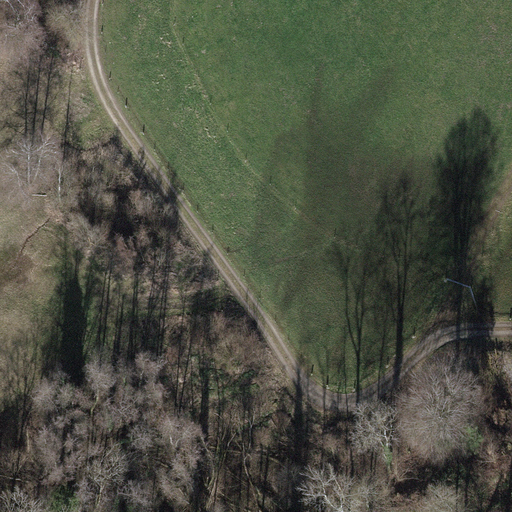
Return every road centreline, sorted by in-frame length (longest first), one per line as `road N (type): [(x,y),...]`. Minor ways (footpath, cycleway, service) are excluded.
road 1 (track): [(100,0),(94,61),(134,148),(328,404),(375,402),(448,331)]
road 2 (track): [(448,331),(511,193)]
